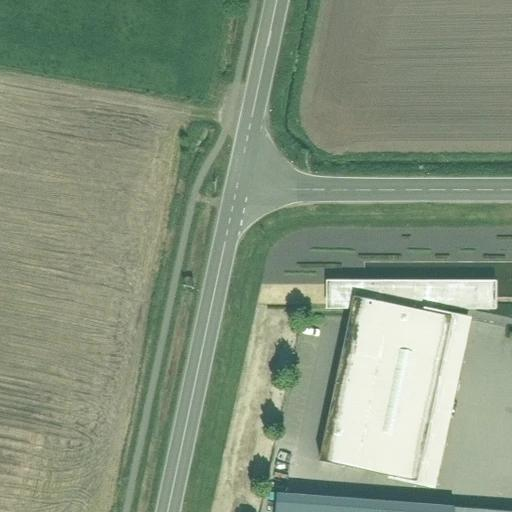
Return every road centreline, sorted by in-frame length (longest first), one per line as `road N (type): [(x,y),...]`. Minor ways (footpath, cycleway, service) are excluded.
road 1 (secondary): [(237,189),(170,511)]
road 2 (tertiary): [(511,189),(237,189)]
road 3 (secondary): [(277,0),(237,189)]
